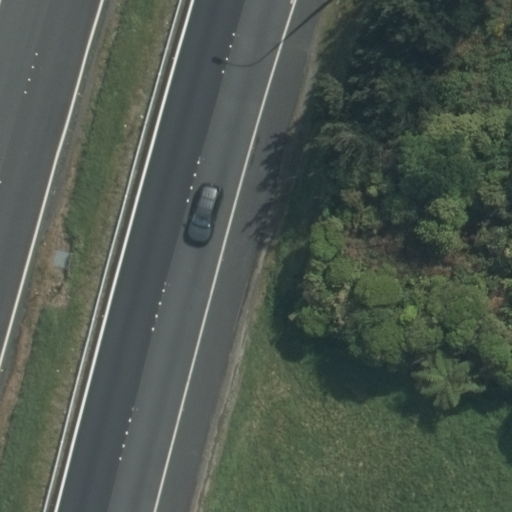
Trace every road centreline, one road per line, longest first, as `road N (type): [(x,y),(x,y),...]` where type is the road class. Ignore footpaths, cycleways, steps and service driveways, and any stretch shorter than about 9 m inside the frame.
road 1 (motorway): [(241,0),(106,511)]
road 2 (motorway): [(0,157),(43,0)]
